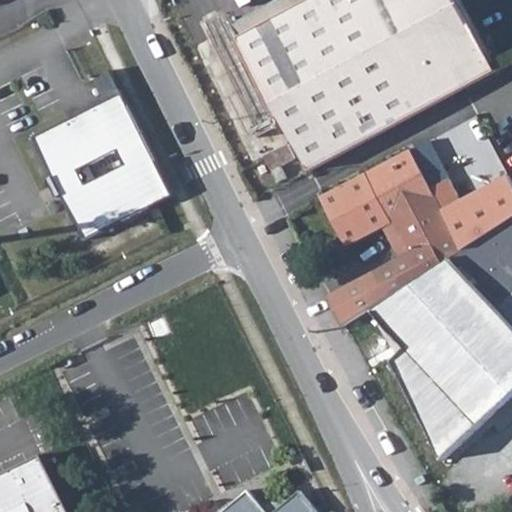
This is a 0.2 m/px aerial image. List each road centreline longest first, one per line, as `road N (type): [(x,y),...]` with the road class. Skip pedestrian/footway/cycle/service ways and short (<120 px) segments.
road 1 (residential): [(0,362),(240,238)]
road 2 (secondary): [(121,0),(240,238)]
road 3 (secondary): [(240,238),(356,464)]
